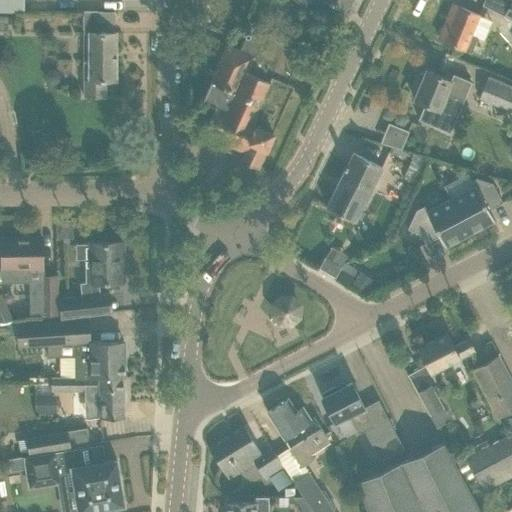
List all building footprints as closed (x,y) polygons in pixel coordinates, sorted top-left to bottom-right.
[(0,0),(0,10),(23,10),(23,0),(0,0)] [(194,21),(208,21),(208,0),(194,0),(194,21)] [(293,0),(321,19),(331,4),(346,11),(351,0),(293,0)] [(438,38),(457,45),(470,51),(480,26),(474,23),(478,14),(452,3),(438,38)] [(82,33),(87,33),(87,62),(82,62),(82,76),(83,96),(84,96),(84,94),(102,94),(102,80),(116,80),(115,32),(108,32),(108,25),(114,25),(114,11),(82,11),(82,33)] [(511,20),(495,11),(488,25),(507,34),(511,24),(511,20)] [(244,150),(240,159),(256,166),(293,85),(286,82),(301,51),(250,28),(250,27),(250,26),(250,25),(249,24),(248,24),(247,23),(246,23),(245,24),(244,25),(243,26),(243,27),(243,28),(244,29),(245,30),(246,34),(238,50),(226,45),(201,101),(214,107),(203,132),(244,150)] [(424,103),(417,119),(432,125),(439,109),(456,116),(470,81),(452,74),(450,79),(425,69),(423,73),(419,74),(416,81),(419,84),(413,99),(424,103)] [(478,97),(511,111),(511,109),(511,89),(486,78),(478,97)] [(401,148),(408,129),(387,121),(380,140),(401,148)] [(326,206),(355,220),(381,167),(353,152),(347,164),(345,163),(343,167),(344,168),(326,206)] [(488,210),(502,202),(492,183),(476,178),(471,180),(473,186),(450,198),(469,233),(493,220),(488,210)] [(469,233),(450,198),(427,211),(424,205),(415,210),(407,228),(419,234),(424,243),(438,236),(444,247),(469,233)] [(1,237),(1,267),(2,267),(2,280),(29,280),(29,272),(42,272),(41,237),(27,237),(27,239),(3,239),(3,237),(1,237)] [(58,298),(60,318),(111,313),(108,293),(95,294),(94,282),(122,281),(122,279),(119,280),(118,260),(121,260),(121,242),(89,242),(90,268),(84,269),(84,282),(79,282),(80,296),(58,298)] [(323,259),(317,269),(333,278),(334,279),(340,268),(323,259)] [(340,268),(334,279),(348,287),(357,270),(344,263),(343,262),(340,268)] [(358,270),(350,284),(363,291),(371,278),(358,270)] [(41,276),(41,316),(56,314),(56,276),(41,276)] [(269,319),(296,326),(303,298),(275,292),(269,319)] [(0,322),(9,321),(0,296),(0,322)] [(71,320),(16,325),(17,346),(46,344),(46,358),(59,357),(60,376),(75,376),(90,376),(90,377),(123,377),(123,340),(103,341),(89,341),(73,342),(71,320)] [(417,348),(430,373),(474,350),(467,339),(453,346),(446,333),(417,348)] [(511,383),(498,355),(471,369),(496,417),(511,409),(511,432),(467,456),(484,489),(511,474),(511,383)] [(60,376),(51,376),(51,391),(99,390),(99,401),(89,401),(85,405),(85,413),(90,417),(99,417),(104,417),(124,416),(123,377),(90,377),(90,376),(75,376),(60,376)] [(334,386),(321,393),(323,396),(321,397),(334,422),(348,415),(358,433),(372,426),(372,425),(363,407),(364,407),(351,382),(336,389),(334,386)] [(416,391),(429,416),(443,408),(430,384),(416,391)] [(287,398),(266,411),(279,431),(288,447),(276,455),(284,468),(293,482),(313,511),(335,511),(308,472),(304,466),(313,460),(310,454),(329,442),(325,435),(314,417),(310,419),(309,417),(302,407),(296,411),(287,398)] [(387,418),(372,425),(372,426),(388,456),(403,448),(387,418)] [(263,481),(284,468),(276,455),(271,448),(262,454),(244,426),(209,449),(228,478),(252,463),(263,481)] [(70,449),(67,431),(25,438),(28,456),(70,449)] [(365,499),(369,511),(482,511),(443,442),(357,481),(365,499)] [(114,460),(80,465),(77,448),(70,449),(28,456),(24,456),(29,487),(63,481),(64,488),(74,486),(78,510),(77,510),(78,511),(123,505),(123,503),(120,487),(121,487),(119,477),(118,477),(116,461),(116,459),(114,459),(114,460)] [(268,511),(268,501),(227,502),(226,511),(268,511)]
